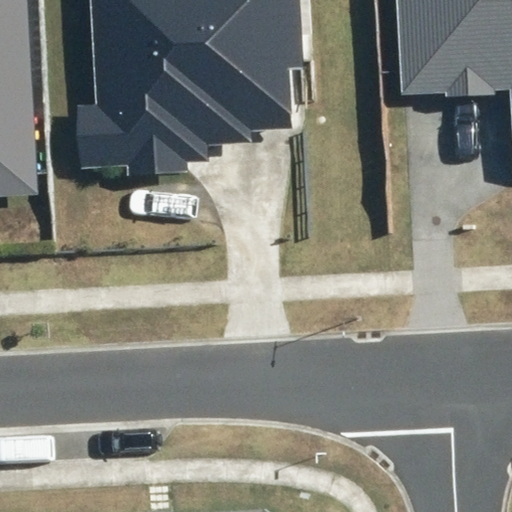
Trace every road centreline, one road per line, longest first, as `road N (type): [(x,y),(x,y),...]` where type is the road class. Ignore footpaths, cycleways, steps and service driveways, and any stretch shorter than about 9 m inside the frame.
road 1 (residential): [(0,391),(445,366)]
road 2 (residential): [(445,366),(453,511)]
